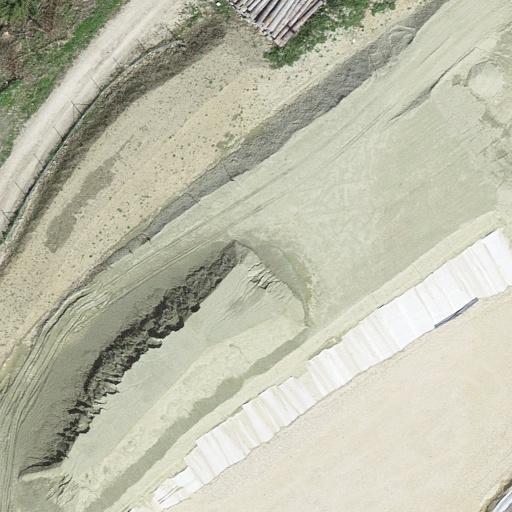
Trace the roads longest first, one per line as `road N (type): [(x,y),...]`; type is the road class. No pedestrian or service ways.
road 1 (secondary): [(110,511),(238,392),(409,283),(511,232)]
road 2 (track): [(0,190),(156,0)]
